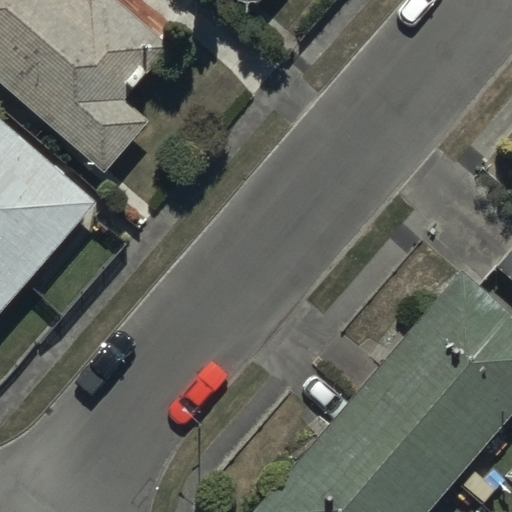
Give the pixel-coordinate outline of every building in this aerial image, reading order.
[(114,0),(0,0),(0,99),(102,186),(148,132),(117,105),(168,46),(114,0)] [(225,0),(246,17),(259,0),(225,0)] [(0,152),(0,317),(82,228),(0,152)] [(511,244),(487,274),(511,295),(511,244)] [(247,511),(420,511),(511,411),(511,329),(458,281),(247,511)]
